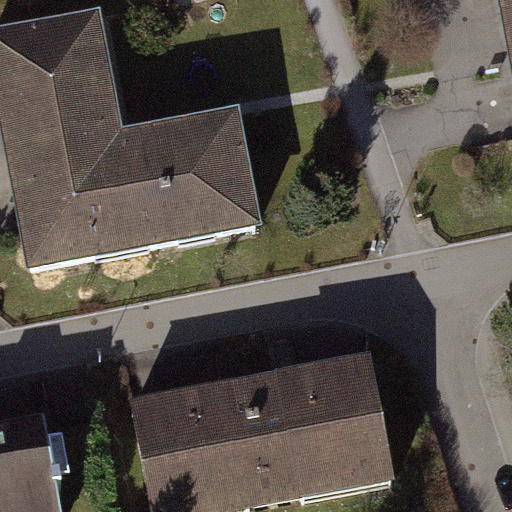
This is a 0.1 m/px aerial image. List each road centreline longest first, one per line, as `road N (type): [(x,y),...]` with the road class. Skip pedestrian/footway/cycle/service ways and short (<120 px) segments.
road 1 (residential): [(0,355),(425,275)]
road 2 (residential): [(425,275),(497,511)]
